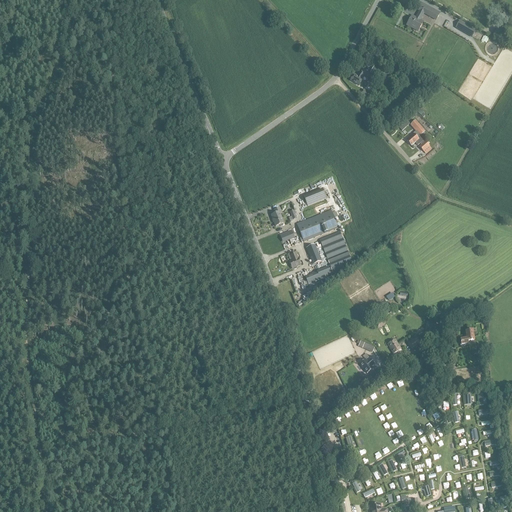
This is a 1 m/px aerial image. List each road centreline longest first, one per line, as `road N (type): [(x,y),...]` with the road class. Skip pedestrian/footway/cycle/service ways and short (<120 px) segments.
road 1 (tertiary): [(332,511),(283,317),(221,156)]
road 2 (track): [(265,0),(438,194),(511,221)]
road 3 (track): [(30,262),(36,119),(81,0)]
road 4 (unclassified): [(221,156),(336,76),(380,0)]
road 5 (track): [(39,456),(27,350),(30,262)]
road 6 (tertiary): [(221,156),(157,0)]
